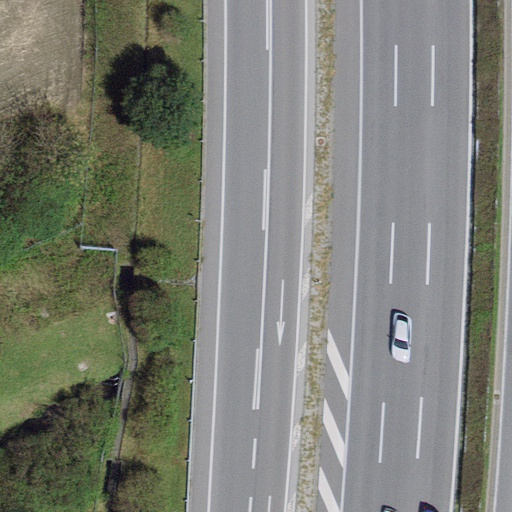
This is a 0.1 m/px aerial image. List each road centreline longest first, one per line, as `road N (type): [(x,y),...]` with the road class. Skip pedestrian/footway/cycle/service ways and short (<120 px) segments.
road 1 (motorway): [(411,0),(409,254),(394,511)]
road 2 (motorway): [(285,0),(267,511)]
